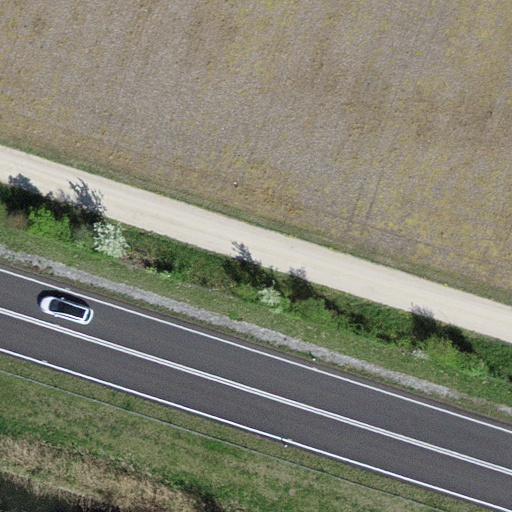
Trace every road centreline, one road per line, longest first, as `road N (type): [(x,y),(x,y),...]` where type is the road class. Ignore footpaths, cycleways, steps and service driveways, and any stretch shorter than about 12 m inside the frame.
road 1 (trunk): [(511,472),(0,309)]
road 2 (track): [(0,164),(511,324)]
